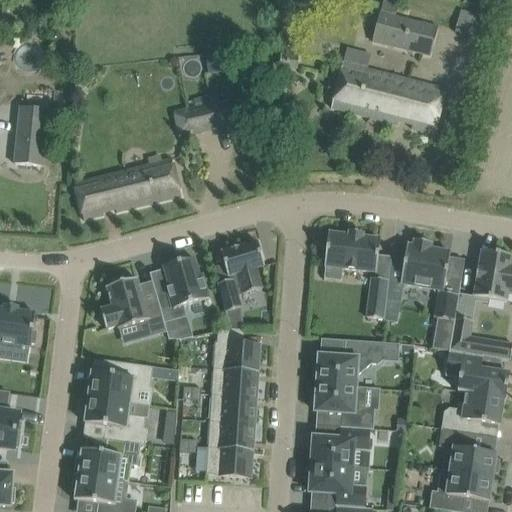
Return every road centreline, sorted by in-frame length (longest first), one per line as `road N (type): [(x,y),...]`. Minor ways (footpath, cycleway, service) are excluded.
road 1 (residential): [(279,511),(297,207)]
road 2 (residential): [(45,511),(82,258)]
road 3 (residential): [(297,207),(82,258)]
road 4 (residential): [(511,229),(351,205),(297,207)]
